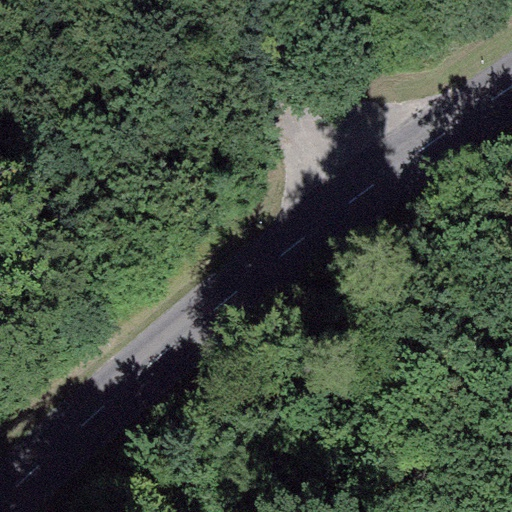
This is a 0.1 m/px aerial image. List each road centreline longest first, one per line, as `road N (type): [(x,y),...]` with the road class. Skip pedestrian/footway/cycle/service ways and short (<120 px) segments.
road 1 (tertiary): [(26,511),(101,431),(365,193),(511,93)]
road 2 (track): [(365,193),(165,0)]
